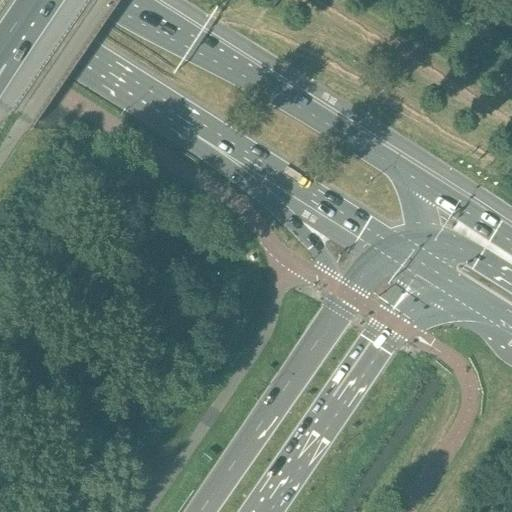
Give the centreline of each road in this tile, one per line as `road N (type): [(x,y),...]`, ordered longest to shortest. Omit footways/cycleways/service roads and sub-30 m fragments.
road 1 (secondary): [(417,182),(121,0)]
road 2 (secondary): [(0,11),(242,162)]
road 3 (trunk): [(258,511),(413,275)]
road 4 (trunk): [(333,318),(193,511)]
road 5 (secondary): [(242,162),(313,245),(331,286),(333,318)]
road 6 (secondary): [(242,162),(380,253)]
